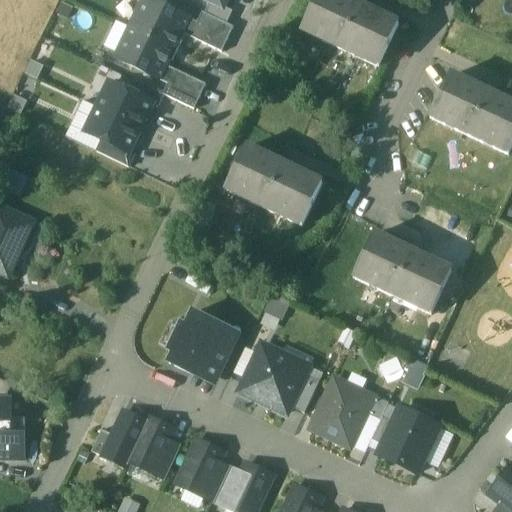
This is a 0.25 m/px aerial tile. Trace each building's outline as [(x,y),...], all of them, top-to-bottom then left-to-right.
[(145,0),(131,31),(174,51),(181,35),(188,21),(145,0)] [(199,0),(210,5),(223,11),(228,0),(199,0)] [(400,27),(344,0),(317,0),(302,32),(380,69),(400,27)] [(223,11),(210,5),(205,16),(228,26),(232,15),(223,11)] [(181,35),(222,55),(234,29),(228,26),(205,16),(203,15),(198,25),(188,21),(181,35)] [(174,51),(131,31),(116,61),(159,81),(165,69),(174,51)] [(164,97),(194,112),(206,88),(165,69),(159,81),(168,86),(164,97)] [(511,146),(511,107),(451,77),(430,120),(507,157),(511,146)] [(131,82),(125,94),(153,108),(157,110),(164,97),(131,82)] [(109,87),(98,111),(142,132),(153,108),(125,94),(109,87)] [(98,111),(87,135),(102,142),(130,156),(142,132),(98,111)] [(130,156),(102,142),(97,153),(129,169),(135,158),(130,156)] [(323,187),(246,149),(226,191),(303,228),(323,187)] [(20,157),(5,187),(16,192),(31,162),(20,157)] [(33,225),(0,209),(0,275),(8,279),(33,225)] [(451,275),(374,237),(353,280),(431,318),(451,275)] [(173,355),(169,364),(214,386),(238,337),(193,315),(185,330),(179,327),(167,351),(173,355)] [(261,346),(238,394),(287,417),(291,410),(307,377),(310,370),(261,346)] [(320,383),(307,377),(291,410),(304,416),(320,383)] [(0,402),(7,402),(7,398),(12,387),(0,381),(0,402)] [(374,400),(334,381),(310,432),(350,450),(366,416),(374,400)] [(388,406),(374,400),(366,416),(380,423),(388,406)] [(0,462),(25,463),(26,421),(12,420),(12,402),(7,402),(0,402),(0,462)] [(439,430),(400,412),(392,429),(383,448),(379,458),(418,476),(439,430)] [(148,424),(124,414),(113,437),(103,460),(126,471),(129,464),(148,424)] [(175,432),(149,420),(148,424),(129,464),(155,476),(170,444),(175,432)] [(392,429),(380,423),(371,443),(383,448),(392,429)] [(113,437),(102,432),(91,455),(103,460),(113,437)] [(224,454),(197,442),(176,487),(203,500),(219,465),(224,454)] [(181,449),(170,444),(155,476),(166,481),(181,449)] [(230,470),(219,465),(203,500),(214,505),(230,470)] [(227,511),(257,511),(273,479),(246,466),(242,476),(226,510),(228,511),(227,511)] [(242,476),(230,470),(214,505),(226,510),(242,476)] [(511,511),(511,470),(491,497),(501,505),(510,511),(511,511)] [(296,489),(284,511),(317,511),(322,502),(296,489)]
